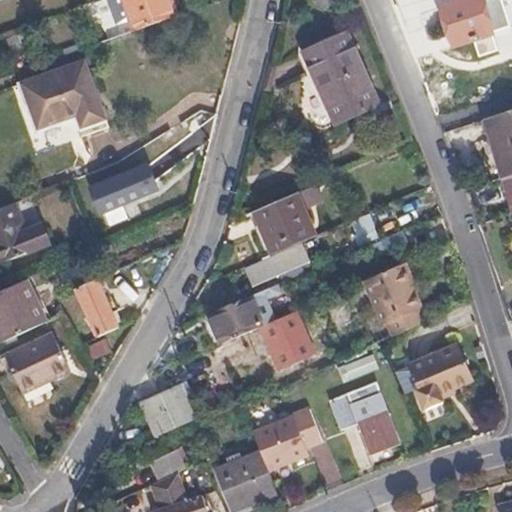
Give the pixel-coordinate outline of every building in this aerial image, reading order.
[(177,7),(173,0),(126,0),(135,22),(177,7)] [(492,30),(481,0),(445,0),(441,1),(455,41),(492,30)] [(295,53),(301,68),(324,123),(379,101),(349,31),(295,53)] [(107,121),(83,56),(12,81),(37,146),(107,121)] [(511,113),(484,122),(503,178),(511,206),(511,113)] [(103,210),(160,186),(149,162),(92,186),(103,210)] [(49,239),(42,221),(26,227),(16,201),(0,207),(0,259),(0,260),(49,239)] [(298,246),(281,206),(239,224),(256,263),(298,246)] [(370,215),(349,217),(353,241),(373,238),(370,215)] [(254,287),(309,263),(302,248),(247,272),(254,287)] [(423,322),(419,313),(423,310),(412,287),(417,285),(407,264),(363,283),(383,328),(388,326),(392,337),(423,322)] [(109,302),(97,277),(76,286),(88,311),(109,302)] [(0,341),(42,321),(23,280),(0,290),(0,341)] [(221,347),(229,343),(282,319),(269,291),(217,313),(209,317),(221,347)] [(120,326),(109,302),(88,311),(100,335),(120,326)] [(69,369),(51,330),(5,353),(22,391),(69,369)] [(476,383),(467,362),(459,345),(396,373),(407,397),(416,394),(425,415),(446,405),(443,397),(476,383)] [(341,377),(373,371),(371,359),(339,365),(341,377)] [(342,428),(352,424),(360,422),(372,449),(401,438),(377,381),(330,398),(340,427),(342,428)] [(129,408),(137,426),(146,445),(182,428),(171,405),(178,402),(172,389),(129,408)] [(324,440),(311,408),(292,415),(305,447),(324,440)] [(268,471),(303,456),(309,455),(305,447),(292,415),(252,431),(261,453),(268,471)] [(189,470),(182,450),(157,460),(164,480),(181,473),(189,470)] [(261,453),(231,464),(213,472),(228,511),(277,492),(268,471),(261,453)] [(208,511),(204,497),(189,501),(181,473),(164,480),(157,483),(163,508),(156,509),(157,511),(208,511)] [(511,511),(511,503),(497,507),(498,511),(511,511)]
